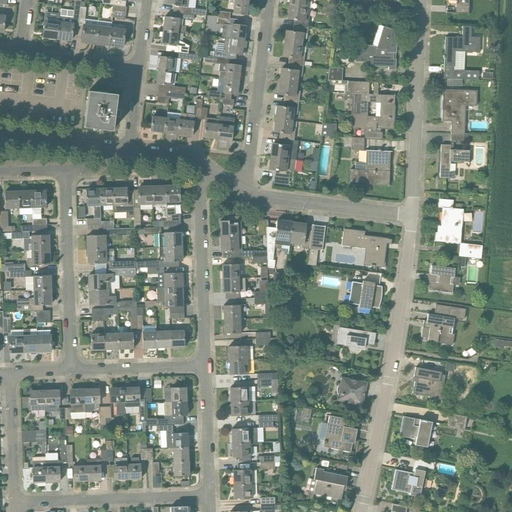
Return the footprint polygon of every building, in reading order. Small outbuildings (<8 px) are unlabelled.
[(173,12),(194,15),(206,16),(207,10),(181,7),(182,0),(166,0),(166,6),(173,7),(173,12)] [(239,0),(234,0),(233,13),(247,15),(249,1),(239,0)] [(289,0),(289,7),(307,9),(308,2),(311,2),(311,0),(289,0)] [(455,14),(469,14),(469,7),(459,7),(459,0),(446,0),(446,1),(456,2),(455,14)] [(73,22),(78,23),(80,7),(81,1),(75,1),(73,11),(72,22),(73,22)] [(295,27),(308,28),(309,17),(306,16),(307,9),(289,7),(287,19),(296,21),(295,27)] [(60,9),(59,17),(57,39),(71,41),(73,24),(73,22),(72,22),(73,11),(60,9)] [(163,31),(178,33),(185,34),(186,27),(179,26),(180,19),(194,21),(194,15),(173,12),(172,18),(164,17),(163,31)] [(43,38),(57,39),(59,17),(47,15),(46,21),(45,21),(43,38)] [(81,42),(95,44),(97,27),(84,25),(81,42)] [(229,39),(244,41),(245,27),(231,25),(229,39)] [(95,44),(109,46),(112,29),(97,27),(95,44)] [(284,44),(302,46),(303,39),(306,40),(308,28),(295,27),(294,32),(286,31),(284,44)] [(369,63),(368,67),(388,68),(388,70),(396,70),(396,59),(393,59),(393,53),(396,53),(397,31),(383,27),(377,47),(372,47),(372,46),(355,45),(355,62),(369,63)] [(112,29),(109,46),(123,48),(125,30),(112,29)] [(168,52),(178,53),(187,54),(189,46),(185,45),(179,44),(180,41),(177,40),(178,33),(163,31),(161,45),(169,46),(168,52)] [(444,67),(454,67),(455,52),(479,53),(480,38),(456,37),(456,38),(445,37),(444,67)] [(213,58),(224,59),(225,53),(242,55),(244,41),(229,39),(225,39),(223,53),(214,51),(213,58)] [(291,64),(303,66),(311,67),(312,63),(304,62),(304,54),(301,54),(302,46),(284,44),(282,57),(291,58),(291,64)] [(180,60),(181,60),(189,61),(200,62),(201,56),(187,54),(178,53),(177,59),(180,60)] [(158,71),(173,73),(175,58),(160,57),(158,71)] [(219,78),(239,81),(241,67),(224,64),(224,59),(213,58),(204,57),(204,61),(205,62),(219,64),(218,72),(220,72),(219,78)] [(279,82),(297,84),(298,77),(302,77),(303,66),(291,64),(290,70),(281,69),(279,82)] [(328,81),(342,81),(343,69),(329,68),(328,81)] [(467,71),(454,70),(454,79),(466,80),(467,71)] [(156,85),(171,87),(173,73),(158,71),(156,85)] [(222,99),(231,100),(231,94),(237,95),(239,81),(219,78),(217,92),(209,91),(208,97),(222,99)] [(286,102),(298,103),(300,92),(296,91),(297,84),(279,82),(278,95),(287,96),(286,102)] [(380,117),(394,118),(395,96),(369,95),(369,83),(348,82),(347,92),(346,92),(345,99),(351,99),(351,116),(354,116),(367,117),(368,103),(380,103),(380,117)] [(451,122),(451,133),(464,134),(465,106),(476,107),(477,91),(452,90),(452,92),(443,92),(442,121),(451,122)] [(114,117),(118,117),(120,117),(121,111),(115,110),(117,95),(102,93),(88,92),(84,128),(98,129),(112,131),(114,117)] [(200,119),(201,108),(202,100),(197,99),(195,115),(181,114),(180,120),(178,135),(192,137),(194,119),(200,119)] [(275,119),(293,121),(294,114),(297,115),(298,103),(286,102),(285,108),(276,107),(275,119)] [(218,140),(219,125),(220,120),(206,118),(207,109),(201,108),(200,119),(206,120),(203,138),(218,140)] [(354,116),(353,128),(393,130),(394,118),(380,117),(367,117),(354,116)] [(150,132),(165,133),(167,118),(152,117),(150,132)] [(165,133),(178,135),(180,120),(167,118),(165,133)] [(281,139),(294,140),(295,129),(292,129),(293,121),(275,119),(273,132),(282,133),(281,139)] [(321,136),(336,137),(336,125),(322,124),(321,136)] [(219,125),(218,140),(232,141),(233,127),(219,125)] [(464,142),(464,134),(451,133),(451,142),(464,142)] [(351,150),(364,151),(364,139),(352,138),(351,150)] [(270,157),(288,159),(289,152),(292,152),(294,140),(281,139),(281,145),(272,144),(270,157)] [(440,178),(449,179),(450,162),(469,163),(469,151),(453,150),(453,145),(441,145),(440,178)] [(329,178),(330,147),(320,146),(320,178),(329,178)] [(366,183),(366,184),(389,185),(389,172),(386,172),(386,152),(381,152),(381,151),(379,151),(379,152),(366,151),(365,163),(355,163),(355,170),(350,170),(350,183),(366,183)] [(288,159),(270,157),(269,170),(277,171),(277,177),(289,179),(291,167),(287,167),(288,159)] [(152,205),(166,205),(166,186),(151,187),(152,205)] [(166,205),(174,205),(179,205),(179,186),(166,186),(166,205)] [(138,206),(152,205),(151,187),(137,187),(138,206)] [(100,206),(113,206),(114,188),(99,189),(100,206)] [(133,218),(133,208),(133,198),(127,198),(127,188),(114,188),(113,206),(113,213),(126,213),(126,218),(133,218)] [(87,206),(94,206),(94,219),(100,219),(100,206),(99,189),(86,189),(87,206)] [(19,208),(32,208),(31,191),(19,192),(19,208)] [(31,191),(32,208),(46,207),(45,191),(31,191)] [(5,209),(19,208),(19,192),(4,192),(5,209)] [(166,222),(180,221),(180,215),(175,215),(174,205),(166,205),(166,222)] [(79,206),(79,217),(92,217),(92,207),(79,206)] [(435,242),(460,244),(463,210),(452,209),(452,208),(450,207),(449,208),(442,208),(440,233),(436,233),(435,242)] [(220,237),(238,236),(238,225),(241,224),(241,216),(228,217),(228,221),(220,221),(220,237)] [(258,236),(266,236),(266,220),(258,220),(258,236)] [(101,222),(101,230),(107,230),(114,229),(114,221),(101,222)] [(266,237),(267,251),(267,257),(267,264),(267,269),(274,269),(275,261),(273,260),(274,248),(280,249),(281,245),(289,246),(290,244),(292,223),(277,221),(275,238),(266,237)] [(303,249),(309,250),(311,232),(306,231),(306,225),(292,223),(290,244),(303,246),(303,249)] [(318,250),(322,251),(325,227),(312,225),(311,232),(309,250),(307,265),(316,266),(318,250)] [(164,248),(181,247),(181,232),(163,233),(163,234),(161,234),(160,228),(154,228),(143,228),(143,234),(158,234),(159,248),(164,248)] [(134,229),(114,229),(107,230),(107,237),(134,236),(134,229)] [(365,232),(352,230),(343,229),(341,246),(372,250),(371,257),(367,257),(366,266),(383,269),(387,244),(384,244),(384,239),(388,240),(388,239),(364,236),(365,232)] [(49,236),(30,237),(29,237),(29,232),(11,233),(11,240),(24,239),(24,244),(31,244),(31,251),(49,250),(49,236)] [(87,250),(106,250),(106,235),(93,236),(87,236),(87,250)] [(267,251),(239,251),(238,236),(220,237),(221,252),(223,252),(223,259),(252,258),(267,257),(267,251)] [(481,259),(482,246),(462,244),(461,257),(465,257),(481,259)] [(164,248),(164,262),(182,262),(181,247),(164,248)] [(31,265),(31,266),(44,265),(50,265),(49,250),(31,251),(26,251),(26,259),(27,265),(31,265)] [(94,264),(107,264),(106,250),(87,250),(88,264),(94,264)] [(109,262),(109,270),(135,269),(135,261),(109,262)] [(222,279),(239,279),(239,264),(222,265),(222,279)] [(438,283),(429,282),(428,291),(446,293),(447,285),(450,285),(450,278),(454,278),(455,269),(431,266),(430,275),(439,276),(438,283)] [(89,290),(108,290),(108,283),(114,283),(114,276),(123,276),(123,278),(135,277),(135,269),(109,270),(109,275),(88,276),(89,290)] [(164,288),(183,287),(182,273),(163,274),(164,288)] [(33,291),(51,290),(50,277),(33,277),(33,291)] [(223,293),(240,293),(239,279),(222,279),(223,293)] [(352,282),(348,304),(359,306),(358,308),(370,310),(371,308),(378,309),(380,303),(382,293),(382,287),(374,286),(374,283),(363,282),(362,284),(352,282)] [(166,308),(169,308),(183,307),(183,287),(164,288),(165,308),(166,308)] [(22,312),(36,311),(43,311),(42,305),(51,305),(51,290),(33,291),(33,299),(22,299),(22,312)] [(89,305),(109,305),(114,304),(116,304),(116,303),(116,298),(109,298),(108,290),(89,290),(89,305)] [(224,320),(240,320),(240,305),(223,306),(224,320)] [(430,329),(422,328),(421,337),(428,339),(427,342),(437,343),(438,340),(447,342),(450,328),(453,329),(454,319),(428,314),(426,325),(430,325),(430,329)] [(224,334),(241,333),(240,320),(224,320),(224,334)] [(344,347),(348,347),(348,348),(348,350),(349,351),(349,352),(350,352),(351,353),(352,354),(353,354),(355,354),(356,354),(357,353),(358,353),(359,352),(360,351),(360,350),(361,349),(364,350),(365,344),(373,346),(375,334),(339,328),(337,340),(345,341),(344,347)] [(23,353),(37,353),(37,336),(30,336),(30,330),(23,330),(23,336),(22,336),(23,353)] [(157,348),(171,348),(170,331),(156,332),(157,348)] [(170,331),(171,348),(185,347),(184,331),(170,331)] [(143,349),(157,348),(156,332),(142,332),(143,349)] [(118,334),(119,350),(133,349),(133,333),(118,334)] [(91,351),(105,350),(104,334),(91,335),(91,351)] [(105,350),(119,350),(118,334),(104,334),(105,350)] [(9,354),(23,353),(22,336),(9,336),(9,354)] [(37,336),(37,353),(51,352),(50,336),(37,336)] [(229,361),(247,360),(247,346),(229,347),(229,361)] [(230,375),(248,375),(247,360),(229,361),(230,375)] [(445,371),(453,372),(455,364),(446,363),(445,371)] [(441,373),(415,368),(414,377),(418,378),(417,382),(415,382),(413,393),(429,396),(429,397),(437,398),(439,391),(442,391),(445,376),(440,375),(441,373)] [(337,395),(338,396),(337,401),(362,406),(364,398),(361,397),(364,383),(342,378),(341,383),(340,384),(339,384),(338,385),(338,386),(337,386),(337,387),(337,388),(336,389),(336,390),(336,391),(336,392),(336,393),(337,394),(337,395)] [(230,402),(249,402),(255,402),(254,387),(230,388),(230,402)] [(125,409),(125,407),(124,388),(110,389),(111,404),(116,404),(116,409),(125,409)] [(124,388),(125,407),(139,407),(139,422),(145,422),(145,406),(145,403),(144,389),(138,389),(138,388),(124,388)] [(165,403),(186,402),(186,388),(164,388),(165,403)] [(85,405),(99,404),(98,389),(84,390),(85,405)] [(44,391),(45,406),(59,405),(58,390),(44,391)] [(65,409),(65,420),(71,420),(71,413),(85,413),(85,405),(84,390),(70,390),(71,408),(65,409)] [(31,406),(45,406),(44,391),(30,391),(31,406)] [(164,403),(164,417),(164,420),(156,420),(157,426),(172,425),(183,425),(182,416),(187,416),(186,402),(165,403),(164,403)] [(231,417),(249,416),(249,402),(230,402),(231,417)] [(304,406),(302,415),(311,416),(312,407),(304,406)] [(458,428),(464,429),(467,418),(461,416),(458,428)] [(417,422),(405,420),(403,435),(416,437),(415,446),(425,448),(430,422),(417,420),(417,422)] [(173,448),(188,448),(187,434),(172,434),(172,425),(157,426),(157,431),(165,431),(166,448),(173,448)] [(328,425),(323,448),(350,453),(352,444),(354,444),(357,430),(343,427),(343,428),(328,425)] [(232,444),(250,443),(257,443),(257,428),(249,428),(249,429),(231,429),(232,444)] [(232,458),(250,457),(250,443),(232,444),(232,458)] [(173,462),(188,462),(188,448),(173,448),(173,462)] [(395,470),(391,490),(410,494),(410,496),(420,498),(422,488),(425,488),(426,480),(423,479),(427,460),(415,458),(415,459),(417,459),(414,474),(395,470)] [(114,480),(127,480),(127,465),(126,459),(114,459),(114,465),(114,480)] [(100,462),(101,462),(101,460),(87,460),(87,466),(87,481),(88,481),(101,481),(100,462)] [(188,462),(173,462),(174,477),(189,476),(188,462)] [(127,465),(127,480),(140,480),(140,464),(127,465)] [(74,482),(87,481),(87,466),(74,466),(74,482)] [(46,468),(46,483),(60,482),(59,472),(61,472),(61,467),(46,468)] [(33,483),(46,483),(46,468),(33,468),(33,483)] [(316,481),(313,495),(341,500),(344,486),(346,487),(348,477),(323,472),(324,470),(316,469),(314,480),(316,481)] [(233,485),(251,484),(251,470),(233,471),(233,485)] [(234,499),(252,499),(251,484),(233,485),(234,499)]
